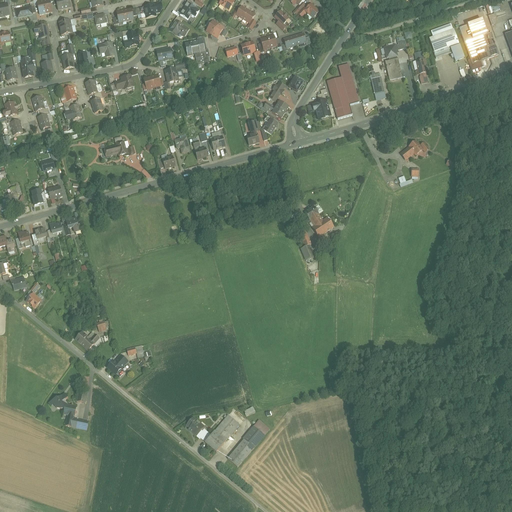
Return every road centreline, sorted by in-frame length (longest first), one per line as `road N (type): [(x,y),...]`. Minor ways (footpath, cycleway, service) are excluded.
road 1 (unclassified): [(0,289),(266,511)]
road 2 (residential): [(0,227),(297,143)]
road 3 (residential): [(297,143),(511,72)]
road 4 (residential): [(297,143),(293,111),(367,0)]
road 5 (residential): [(78,76),(135,62),(177,0)]
